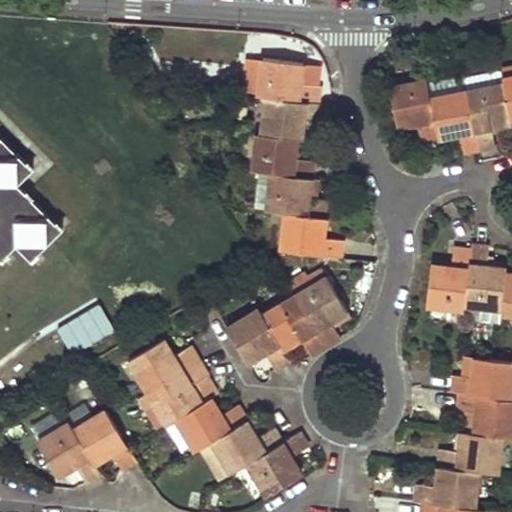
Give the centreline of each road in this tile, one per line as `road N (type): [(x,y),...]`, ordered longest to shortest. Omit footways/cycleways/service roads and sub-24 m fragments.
road 1 (residential): [(353,19),(97,0)]
road 2 (residential): [(0,483),(189,511)]
road 3 (residential): [(353,19),(353,62),(390,193)]
road 4 (residential): [(390,193),(403,237),(372,356)]
road 5 (residential): [(504,0),(353,19)]
road 6 (residential): [(372,356),(333,357),(314,377),(313,412),(343,438)]
road 7 (residential): [(343,438),(368,437),(394,410),(391,374),(372,356)]
